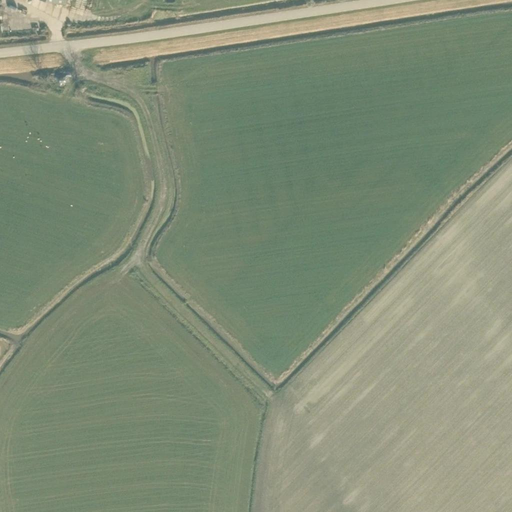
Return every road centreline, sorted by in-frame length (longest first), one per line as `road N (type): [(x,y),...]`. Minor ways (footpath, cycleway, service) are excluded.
road 1 (track): [(270,396),(141,267),(142,242),(168,207),(147,104),(103,82),(63,46)]
road 2 (tertiary): [(0,53),(387,0)]
